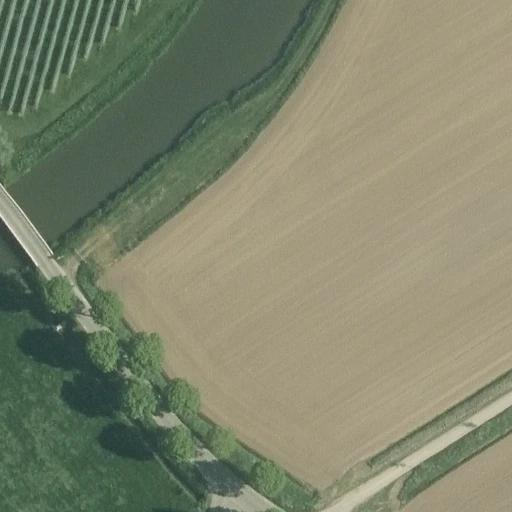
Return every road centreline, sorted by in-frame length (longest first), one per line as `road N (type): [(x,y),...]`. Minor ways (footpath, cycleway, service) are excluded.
road 1 (tertiary): [(230,488),(166,420),(0,204)]
road 2 (unclassified): [(334,511),(511,399)]
